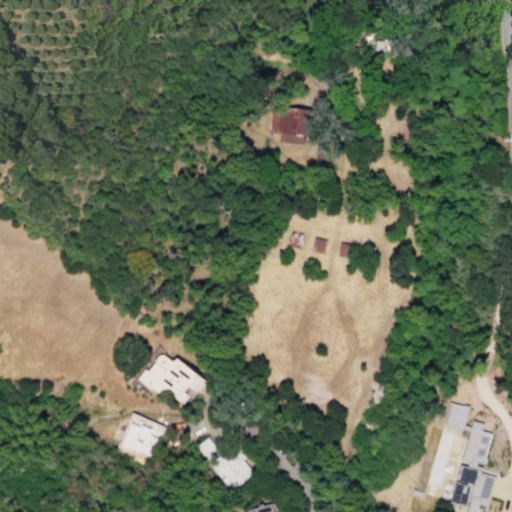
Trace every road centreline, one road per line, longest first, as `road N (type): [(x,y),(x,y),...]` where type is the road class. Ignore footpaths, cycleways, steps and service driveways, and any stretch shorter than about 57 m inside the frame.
road 1 (tertiary): [(511,167),(502,0)]
road 2 (residential): [(310,511),(280,457),(248,432),(201,424)]
